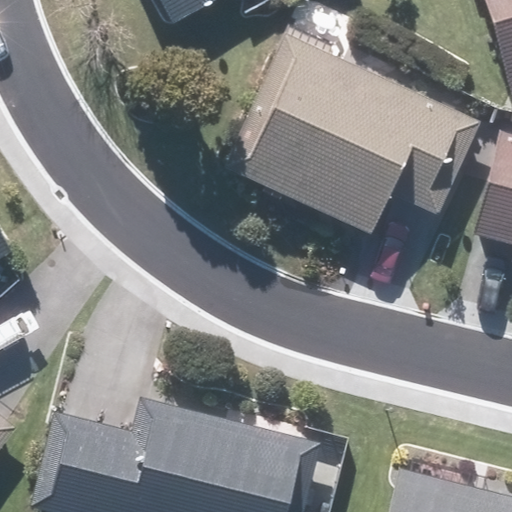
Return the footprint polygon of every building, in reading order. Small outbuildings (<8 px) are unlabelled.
[(163,0),(176,22),(214,0),(163,0)] [(511,0),(486,0),(511,86),(511,0)] [(481,120),(283,30),(221,165),(373,233),(393,189),(439,210),(481,120)] [(511,133),(502,131),(476,234),(511,243),(511,133)] [(0,258),(12,251),(0,232),(0,258)] [(56,408),(32,503),(69,511),(303,511),(322,442),(144,397),(136,429),(56,408)] [(0,450),(20,426),(0,410),(0,450)] [(511,511),(511,494),(399,466),(387,511),(511,511)]
